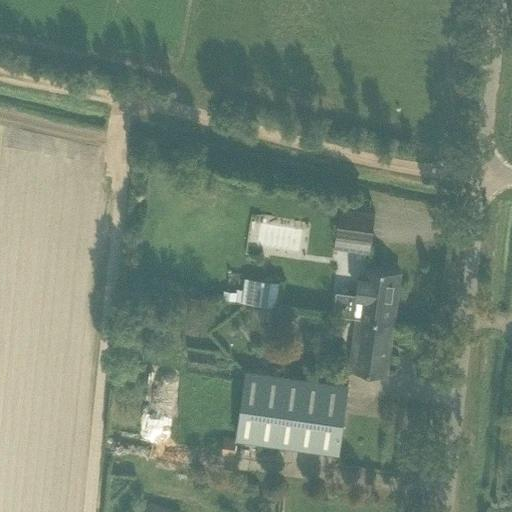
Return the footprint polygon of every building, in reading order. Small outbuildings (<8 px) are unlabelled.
[(340,208),(335,236),(371,241),(375,213),(340,208)] [(337,291),(334,311),(357,314),(393,319),(399,273),(379,270),(366,268),(363,293),(360,292),(360,294),(337,291)] [(245,277),(242,301),(277,305),(280,282),(245,277)] [(225,298),(236,300),(237,293),(226,292),(225,298)] [(393,319),(357,314),(350,369),(385,374),(393,319)] [(338,452),(347,385),(249,371),(240,439),(338,452)] [(225,436),(223,452),(235,454),(237,437),(225,436)] [(180,511),(152,501),(147,511),(180,511)]
